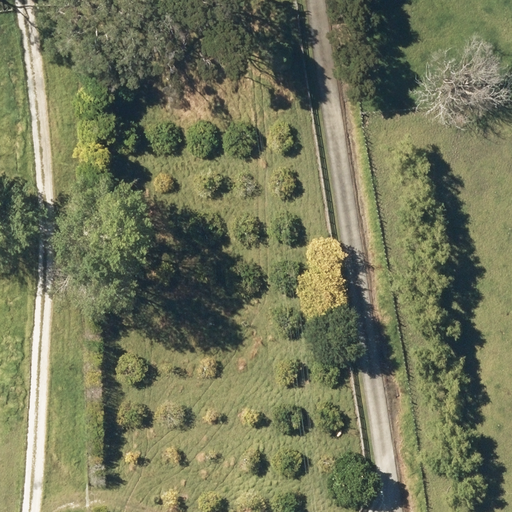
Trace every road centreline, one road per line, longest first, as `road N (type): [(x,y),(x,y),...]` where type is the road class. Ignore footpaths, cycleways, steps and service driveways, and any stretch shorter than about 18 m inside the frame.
road 1 (track): [(415,511),(372,215),(358,0)]
road 2 (track): [(0,458),(46,136),(32,0)]
